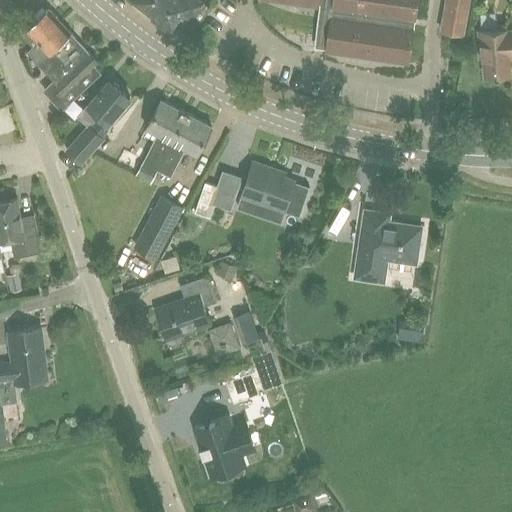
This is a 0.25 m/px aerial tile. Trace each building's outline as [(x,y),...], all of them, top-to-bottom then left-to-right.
[(159,10),(187,32),(210,2),(208,0),(145,0),(148,1),(145,5),(156,14),(159,10)] [(273,0),(319,7),(315,38),(326,40),(325,51),(409,63),(415,19),(418,0),(273,0)] [(446,0),(441,30),(463,34),(468,0),(446,0)] [(89,51),(59,20),(48,7),(26,28),(26,29),(23,33),(34,46),(28,51),(56,81),(52,85),(60,95),(54,101),(62,109),(102,72),(95,65),(99,61),(89,50),(89,51)] [(507,27),(479,29),(481,58),(484,57),(485,76),(510,74),(508,53),(511,52),(511,29),(507,29),(507,27)] [(67,150),(80,162),(81,162),(103,137),(100,135),(121,111),(118,109),(130,96),(110,78),(88,104),(101,116),(91,127),(89,124),(67,150)] [(136,174),(150,182),(186,112),(161,99),(146,127),(157,133),(136,174)] [(211,125),(186,112),(150,182),(151,182),(165,155),(178,162),(186,148),(197,154),(211,125)] [(0,115),(0,139),(17,137),(14,114),(0,115)] [(127,167),(135,151),(124,146),(116,161),(127,167)] [(253,160),(242,194),(262,201),(258,213),(280,220),(284,208),(298,213),(308,187),(293,182),(294,179),(284,175),(285,171),(253,160)] [(223,171),(222,174),(213,201),(230,207),(240,177),(223,171)] [(148,223),(136,246),(155,256),(167,233),(168,234),(182,206),(162,196),(148,223)] [(0,240),(10,238),(14,257),(42,251),(35,219),(20,222),(15,198),(0,201),(0,240)] [(365,209),(355,276),(383,281),(387,258),(397,259),(395,273),(412,276),(414,262),(416,262),(421,226),(388,221),(390,213),(365,209)] [(184,296),(154,307),(166,340),(211,324),(205,305),(217,301),(208,274),(180,284),(184,296)] [(19,278),(9,280),(11,291),(21,289),(19,278)] [(232,314),(243,342),(246,341),(248,347),(269,340),(264,328),(258,331),(249,307),(232,314)] [(0,422),(4,422),(1,403),(17,401),(15,382),(47,378),(44,350),(40,350),(37,329),(41,328),(41,327),(8,331),(13,365),(0,366),(0,422)] [(197,361),(174,369),(178,377),(194,371),(194,372),(209,367),(207,360),(198,363),(197,361)] [(252,373),(225,382),(233,405),(264,394),(263,393),(259,395),(252,373)] [(227,418),(197,428),(203,445),(207,455),(212,472),(224,467),(225,469),(231,467),(230,465),(242,461),(240,454),(238,448),(243,447),(250,444),(244,426),(237,429),(232,430),(230,424),(227,418)]
